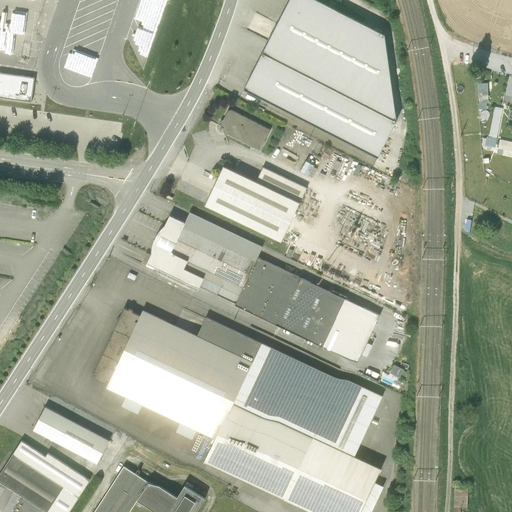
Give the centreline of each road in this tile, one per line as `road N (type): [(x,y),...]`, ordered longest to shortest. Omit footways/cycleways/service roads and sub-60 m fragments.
road 1 (track): [(431,0),(459,144),(446,511)]
road 2 (unknown): [(0,0),(128,15),(136,31),(125,76),(0,63)]
road 3 (secondary): [(0,404),(140,185)]
road 4 (secondary): [(140,185),(195,90),(230,0)]
road 5 (unclassified): [(140,185),(0,160)]
